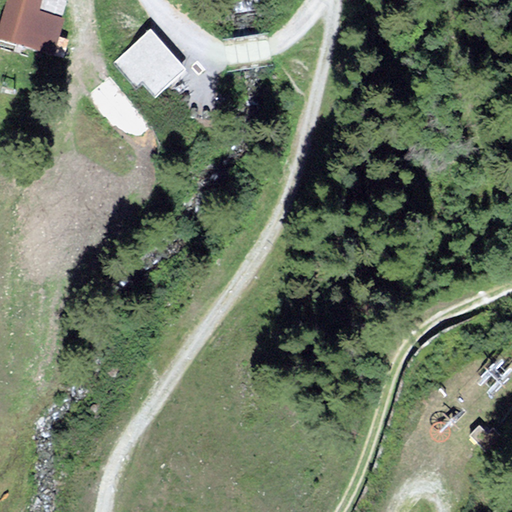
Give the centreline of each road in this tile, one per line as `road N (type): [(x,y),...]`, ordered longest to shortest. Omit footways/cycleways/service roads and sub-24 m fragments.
road 1 (track): [(332,0),(331,126),(274,255),(166,380),(118,462),(107,511)]
road 2 (track): [(348,511),(412,334),(458,293),(511,283)]
road 3 (track): [(134,0),(161,35),(196,54),(278,45),(322,0)]
